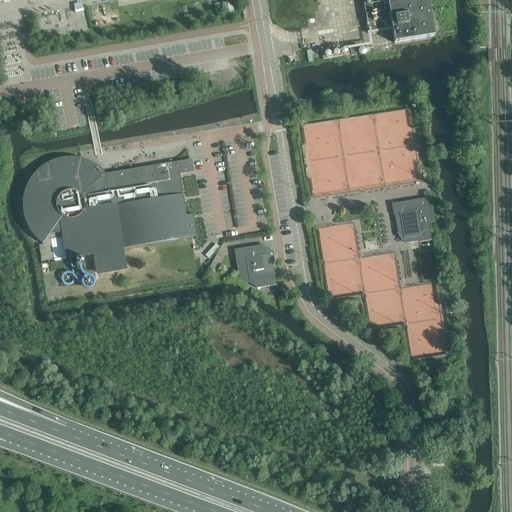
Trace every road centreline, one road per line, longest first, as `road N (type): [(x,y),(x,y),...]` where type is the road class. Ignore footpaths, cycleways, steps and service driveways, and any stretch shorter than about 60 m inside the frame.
road 1 (unclassified): [(416,511),(408,385),(310,300),(259,0)]
road 2 (motorway): [(271,511),(62,433)]
road 3 (motorway): [(50,452),(211,511)]
